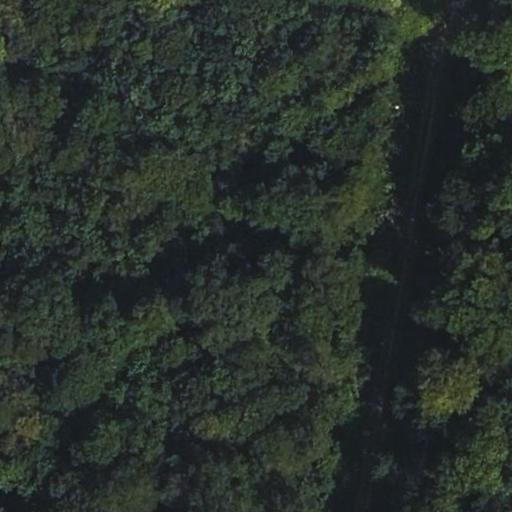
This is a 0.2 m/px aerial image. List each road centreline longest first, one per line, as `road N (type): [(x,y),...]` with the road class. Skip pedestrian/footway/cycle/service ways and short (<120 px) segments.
road 1 (track): [(12,511),(427,0)]
road 2 (track): [(368,511),(442,0)]
road 3 (track): [(511,118),(456,0)]
